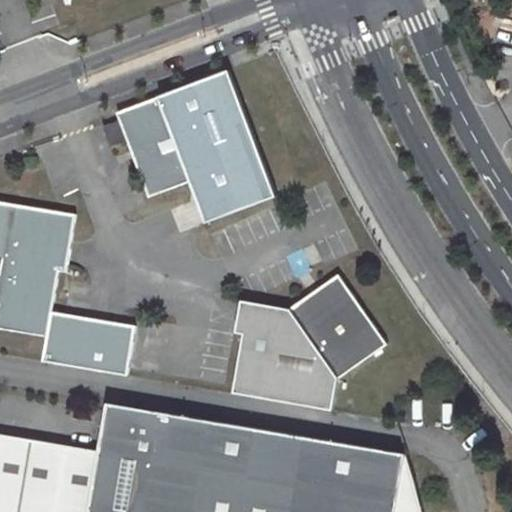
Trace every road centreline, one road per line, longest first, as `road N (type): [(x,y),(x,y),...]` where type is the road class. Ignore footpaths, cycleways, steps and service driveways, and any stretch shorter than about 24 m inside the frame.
road 1 (primary): [(354,0),(423,145),(511,289)]
road 2 (residential): [(71,84),(87,93),(284,21),(305,0)]
road 3 (primary): [(511,196),(408,0)]
road 4 (residential): [(261,0),(79,68),(71,84)]
